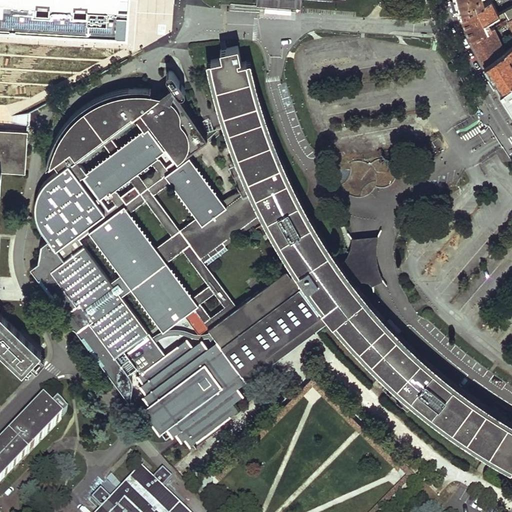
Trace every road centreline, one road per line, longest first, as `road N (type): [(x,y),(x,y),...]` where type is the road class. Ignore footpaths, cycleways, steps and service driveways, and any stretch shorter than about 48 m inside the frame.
road 1 (unknown): [(309,109),(324,147),(337,153),(452,134),(431,88)]
road 2 (unknown): [(431,88),(419,61),(396,52),(315,53),(301,63),(309,109)]
road 3 (unknown): [(0,29),(132,37),(149,21),(150,8)]
road 4 (residential): [(443,0),(462,52),(511,138)]
road 5 (unknown): [(18,0),(150,8)]
road 6 (unknown): [(309,109),(431,88)]
road 7 (unknown): [(430,294),(511,203)]
